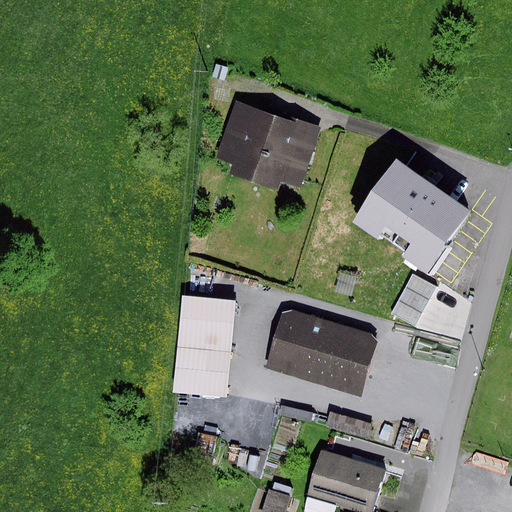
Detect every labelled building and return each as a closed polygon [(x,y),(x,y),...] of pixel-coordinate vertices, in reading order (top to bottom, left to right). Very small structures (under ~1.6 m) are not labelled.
[(317,133),(243,110),(228,160),(237,163),(233,174),(282,189),(284,182),(301,187),(317,133)] [(482,213),(406,161),(365,220),(441,272),(482,213)] [(342,274),(336,291),(352,297),(358,279),(342,274)] [(239,306),(188,300),(177,395),(228,400),(239,306)] [(384,341),(288,313),(270,373),(367,400),(384,341)] [(377,425),(333,413),(329,428),(372,440),(377,425)] [(391,473),(325,453),(308,508),(321,511),(336,511),(338,506),(358,511),(379,511),(382,504),(391,473)] [(272,490),(265,511),(288,511),(293,497),(272,490)]
